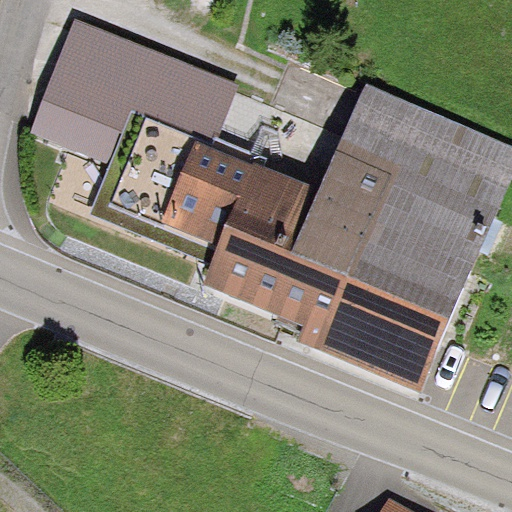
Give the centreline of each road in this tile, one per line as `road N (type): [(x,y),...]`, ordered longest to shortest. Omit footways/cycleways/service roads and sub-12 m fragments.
road 1 (tertiary): [(0,275),(511,483)]
road 2 (unknown): [(16,3),(125,20),(306,104)]
